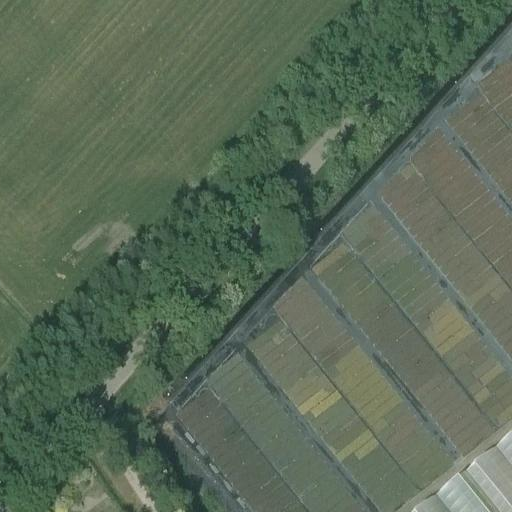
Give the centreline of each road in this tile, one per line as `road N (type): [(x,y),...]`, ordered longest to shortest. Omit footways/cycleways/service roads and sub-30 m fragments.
road 1 (unclassified): [(0,499),(455,0)]
road 2 (track): [(156,511),(84,406)]
